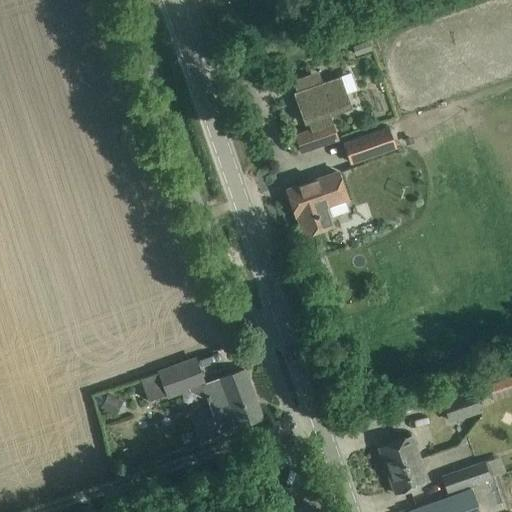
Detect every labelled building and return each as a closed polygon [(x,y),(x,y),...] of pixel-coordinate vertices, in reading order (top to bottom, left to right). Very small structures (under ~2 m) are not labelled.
[(294,0),(300,15),(339,0),(294,0)] [(339,77),(294,93),(304,122),(307,121),(310,129),(331,122),(328,113),(350,106),(346,95),(339,77)] [(310,129),(294,134),(301,152),(337,139),(332,125),(331,122),(310,129)] [(394,148),(387,128),(344,143),(351,163),(394,148)] [(305,183),(286,190),(295,215),(297,215),(304,234),(323,228),(330,225),(328,218),(347,211),(344,200),(346,199),(337,172),(305,183)] [(328,266),(322,248),(310,253),(316,270),(328,266)] [(142,378),(140,379),(148,400),(158,396),(166,393),(167,395),(188,388),(201,383),(201,384),(204,384),(194,359),(158,372),(142,378)] [(244,369),(204,384),(201,384),(207,400),(209,399),(215,416),(201,421),(197,429),(201,442),(237,429),(237,427),(262,418),(244,369)] [(511,375),(487,383),(490,393),(511,386),(511,375)] [(473,385),(441,395),(449,420),(480,410),(478,401),(484,399),(491,396),(490,393),(487,383),(486,380),(473,385)] [(116,415),(122,400),(107,393),(100,407),(116,415)] [(387,471),(419,460),(411,435),(378,446),(387,471)] [(464,469),(442,477),(447,493),(491,478),(491,477),(504,472),(498,457),(485,462),(464,469)] [(427,482),(419,460),(387,471),(395,493),(427,482)] [(480,511),(471,487),(410,509),(410,511),(480,511)]
